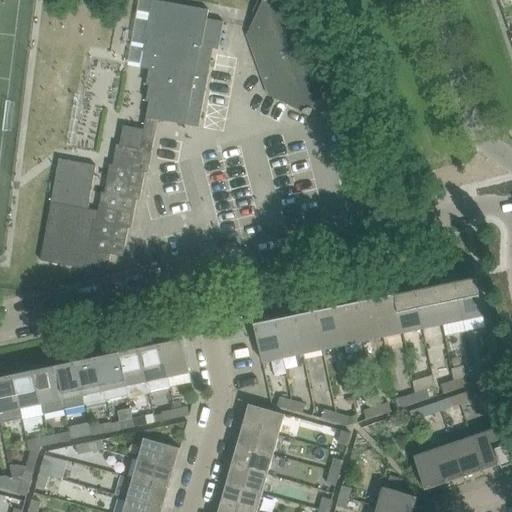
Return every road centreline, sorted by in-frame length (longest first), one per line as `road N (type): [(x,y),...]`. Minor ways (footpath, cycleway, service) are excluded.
road 1 (unclassified): [(198,277),(488,204),(511,207)]
road 2 (unclassified): [(190,511),(222,398),(198,277)]
road 3 (unclassified): [(0,324),(198,277)]
road 4 (unclassified): [(511,161),(476,139),(435,0)]
